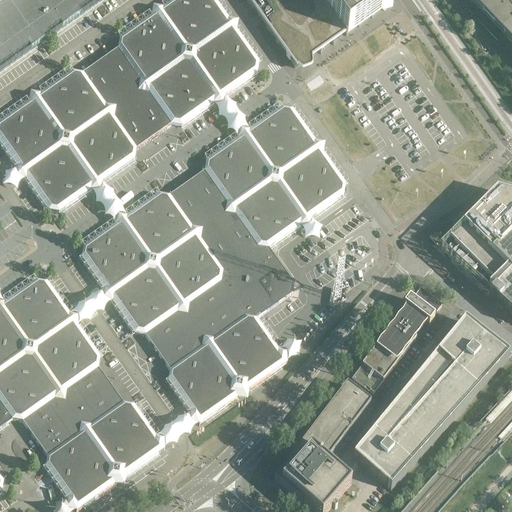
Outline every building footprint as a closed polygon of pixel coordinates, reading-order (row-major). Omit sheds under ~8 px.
[(0,0),(0,72),(103,0),(0,0)] [(176,0),(163,10),(162,15),(156,19),(151,18),(119,40),(117,51),(83,75),(72,73),(40,96),(39,101),(34,105),(28,104),(0,124),(0,145),(17,170),(22,171),(26,176),(25,181),(48,213),(59,215),(91,193),(92,187),(97,184),(102,185),(135,162),(136,151),(171,127),(181,129),(213,106),(215,96),(225,98),(257,76),(259,65),(236,33),(231,32),(227,26),(228,21),(213,0),(176,0)] [(511,0),(468,0),(472,4),(511,45),(511,0)] [(83,249),(81,260),(104,292),(109,293),(113,299),(112,304),(134,336),(145,338),(149,344),(153,349),(169,372),(169,373),(167,383),(190,415),(195,416),(199,421),(198,426),(199,427),(237,400),(238,395),(243,391),(249,392),(287,365),(287,364),(281,363),(278,358),(278,352),(256,321),(275,308),(291,297),(293,286),(268,251),(300,229),(301,223),(306,220),(312,221),(344,198),(345,187),(323,155),(317,154),(314,149),(315,143),(292,111),(281,110),(249,132),(248,138),(243,141),(238,140),(206,163),(204,174),(169,198),(159,196),(127,219),(126,224),(120,228),(115,227),(83,249)] [(434,239),(429,243),(434,247),(511,318),(511,199),(508,198),(496,195),(479,212),(476,209),(434,239)] [(36,282),(4,305),(3,310),(2,311),(0,312),(0,495),(2,495),(3,484),(0,479),(0,430),(7,425),(12,422),(22,424),(47,458),(45,469),(67,501),(73,502),(74,504),(76,506),(77,507),(75,511),(78,511),(115,487),(116,481),(121,478),(126,479),(165,452),(165,451),(164,450),(159,450),(158,448),(155,444),(156,439),(133,407),(122,405),(98,371),(100,360),(78,328),(72,327),(68,322),(69,316),(47,284),(36,282)] [(373,353),(351,381),(372,397),(394,369),(416,340),(415,339),(425,325),(429,328),(434,320),(432,319),(442,306),(421,290),(411,302),(409,301),(404,308),(407,311),(401,318),(400,318),(400,317),(399,317),(399,318),(398,318),(398,319),(399,320),(400,320),(396,325),(395,324),(373,353)] [(460,329),(353,460),(391,492),(509,359),(480,336),(475,342),(460,329)] [(347,388),(346,387),(346,388),(347,389),(345,392),(344,392),(341,396),(341,397),(336,404),(335,404),(332,408),(333,408),(327,415),(323,419),(324,420),(318,427),(318,426),(315,431),(310,438),(309,438),(306,442),(306,443),(301,450),(301,449),(297,454),(298,454),(293,460),(292,459),(273,483),(299,502),(300,501),(303,503),(313,511),(327,511),(350,486),(337,474),(336,474),(335,475),(333,474),(333,473),(334,473),(334,472),(333,472),(333,471),(332,471),(331,471),(330,471),(328,469),(330,468),(325,464),(353,427),(353,426),(353,423),(353,422),(354,422),(355,422),(356,422),(357,421),(358,420),(359,420),(359,419),(370,405),(369,405),(369,404),(370,404),(348,387),(347,388),(348,388),(347,388)]
